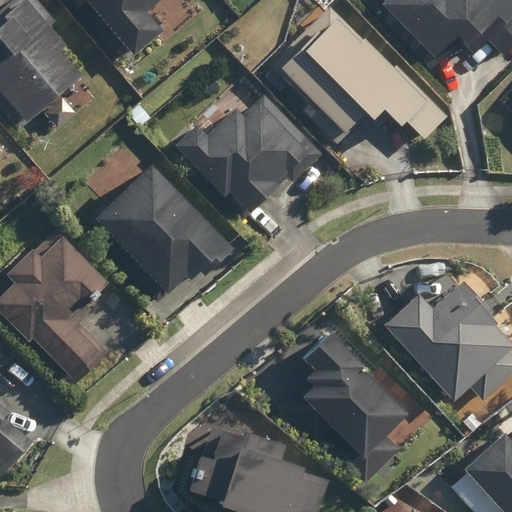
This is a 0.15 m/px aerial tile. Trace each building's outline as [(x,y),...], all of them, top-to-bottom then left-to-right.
[(0,104),(20,128),(85,74),(62,47),(68,42),(51,22),(55,19),(38,0),(12,0),(0,10),(1,11),(0,12),(0,104)] [(75,0),(80,5),(85,0),(93,0),(137,50),(164,27),(148,8),(157,0),(75,0)] [(511,0),(367,0),(432,68),(466,35),(470,39),(482,28),(506,53),(511,47),(511,0)] [(365,37),(332,5),(272,64),(310,102),(305,107),(339,141),(373,108),(377,113),(387,103),(404,120),(407,117),(424,134),(446,113),(367,34),(365,37)] [(197,123),(177,142),(225,193),(231,187),(251,209),(281,181),(276,176),(286,167),(295,176),(321,151),(265,92),(243,113),(236,105),(206,134),(197,123)] [(154,161),(97,215),(135,254),(124,264),(159,300),(189,271),(193,275),(214,256),(217,259),(234,243),(154,161)] [(17,279),(0,295),(0,307),(30,338),(34,334),(50,350),(44,356),(72,385),(107,351),(78,321),(96,303),(89,296),(108,278),(59,228),(36,250),(34,247),(10,271),(17,279)] [(422,290),(388,321),(457,397),(472,383),(484,396),(511,371),(511,352),(509,350),(511,347),(511,336),(498,320),(500,318),(488,304),(490,302),(467,277),(435,305),(422,290)] [(308,377),(279,405),(315,441),(330,427),(350,447),(341,456),(366,481),(400,448),(384,432),(409,408),(332,331),(307,355),(312,360),(301,371),(308,377)] [(0,470),(4,473),(33,437),(5,414),(11,407),(0,397),(0,365),(2,364),(0,362),(0,470)] [(511,511),(511,423),(466,465),(508,510),(505,511),(511,511)] [(288,440),(247,426),(245,433),(224,426),(223,429),(213,426),(204,452),(203,452),(191,485),(241,502),(239,509),(248,511),(304,511),(307,505),(319,510),(330,478),(305,469),(307,463),(283,455),(288,440)]
